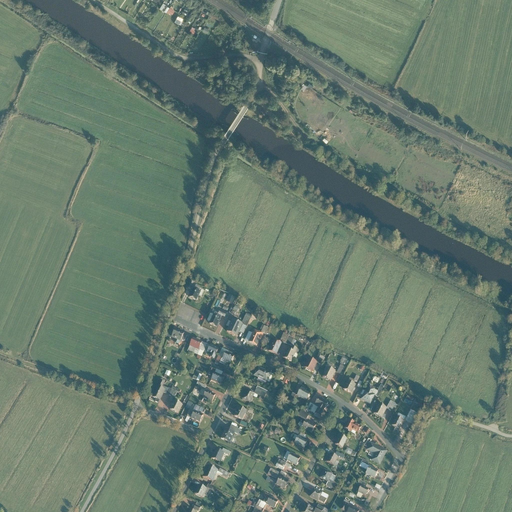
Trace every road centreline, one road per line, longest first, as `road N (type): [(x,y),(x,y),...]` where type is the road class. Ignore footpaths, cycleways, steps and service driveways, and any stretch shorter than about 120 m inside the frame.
road 1 (track): [(511,254),(378,186),(310,141),(261,85),(252,56),(181,57),(91,0)]
road 2 (unclassified): [(280,0),(254,91),(211,160),(184,272),(136,405)]
road 3 (track): [(136,405),(0,354)]
road 4 (residential): [(284,511),(344,405)]
road 5 (unclassified): [(136,405),(81,511)]
